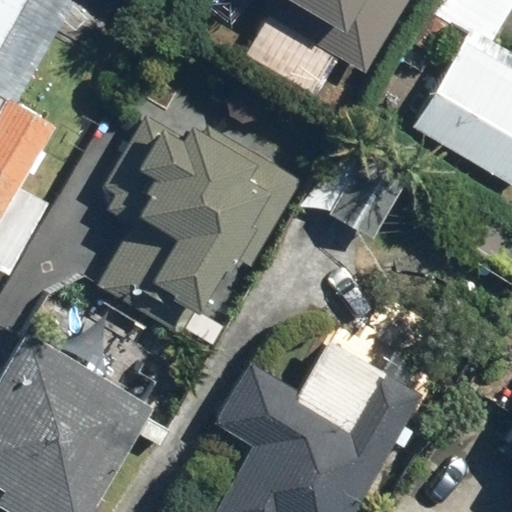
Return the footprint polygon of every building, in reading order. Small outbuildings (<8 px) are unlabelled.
[(0,0),(0,258),(10,265),(50,193),(19,177),(57,111),(18,85),(69,0),(0,0)] [(272,0),(270,7),(367,60),(404,0),(272,0)] [(511,0),(428,0),(427,3),(467,23),(499,32),(511,4),(511,0)] [(511,50),(467,23),(413,113),(511,170),(511,50)] [(159,112),(143,100),(110,173),(117,181),(119,196),(138,216),(98,273),(212,333),(225,314),(195,301),(208,289),(237,243),(254,254),(304,170),(262,143),(198,104),(186,116),(167,107),(159,112)] [(302,195),(376,228),(411,171),(340,129),(302,195)] [(511,217),(477,192),(455,225),(490,246),(511,217)] [(88,511),(157,393),(25,317),(0,360),(0,469),(8,475),(0,483),(0,486),(44,511),(88,511)] [(351,511),(427,385),(331,328),(300,380),(254,353),(218,415),(252,435),(214,500),(234,511),(351,511)] [(511,511),(511,431),(506,442),(511,444),(511,501),(503,511),(511,511)]
